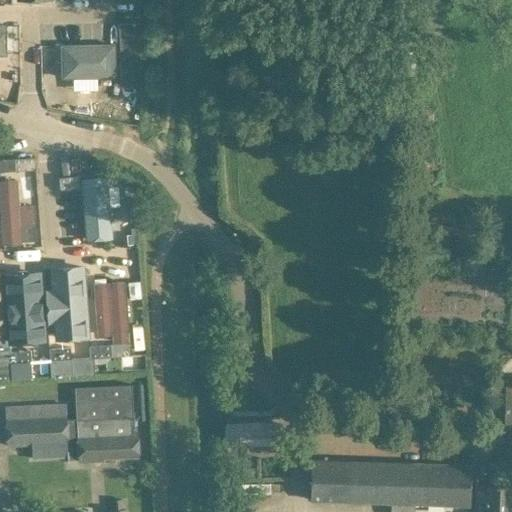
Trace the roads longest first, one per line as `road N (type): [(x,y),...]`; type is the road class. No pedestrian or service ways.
road 1 (residential): [(511,449),(341,428),(297,413),(268,387),(252,356),(236,268),(193,208)]
road 2 (unclassified): [(193,208),(143,157),(0,119)]
